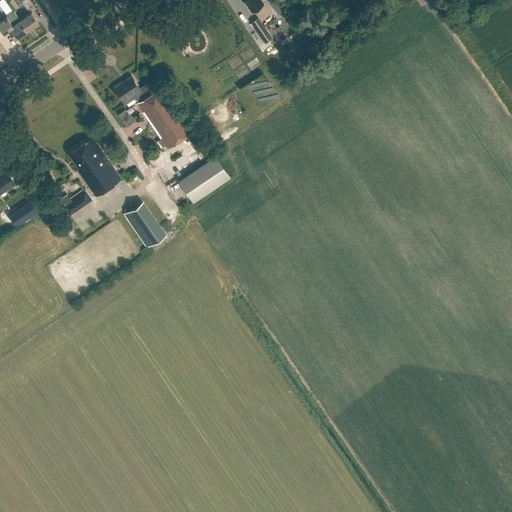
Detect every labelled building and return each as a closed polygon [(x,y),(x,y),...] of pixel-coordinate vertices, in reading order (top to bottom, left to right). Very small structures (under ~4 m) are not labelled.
[(244,0),(252,11),(262,4),(259,0),(244,0)] [(353,9),(358,15),(364,11),(359,5),(353,9)] [(11,32),(16,38),(27,30),(20,20),(19,20),(12,11),(0,20),(0,27),(3,32),(4,31),(7,35),(11,32)] [(20,20),(27,30),(39,22),(32,12),(20,20)] [(256,18),(250,23),(264,42),(270,38),(256,18)] [(288,20),(284,24),(288,29),(292,26),(288,20)] [(168,98),(160,87),(153,92),(147,83),(140,88),(132,76),(114,87),(125,103),(135,97),(138,102),(137,103),(162,140),(158,142),(161,146),(165,144),(168,148),(194,130),(176,103),(175,104),(170,96),(168,98)] [(78,170),(96,195),(120,178),(91,137),(68,153),(80,169),(78,170)] [(216,154),(179,180),(193,201),(231,176),(216,154)] [(198,155),(175,168),(178,174),(201,160),(198,155)] [(0,193),(16,183),(7,170),(0,174),(0,193)] [(79,198),(86,195),(82,187),(75,190),(79,198)] [(32,198),(8,214),(16,227),(40,211),(32,198)] [(123,214),(147,247),(166,233),(143,200),(123,214)] [(139,251),(132,255),(138,268),(145,265),(139,251)] [(146,267),(141,270),(146,278),(151,275),(146,267)]
